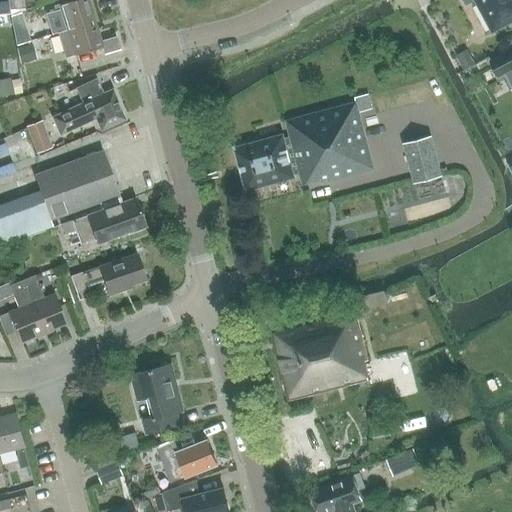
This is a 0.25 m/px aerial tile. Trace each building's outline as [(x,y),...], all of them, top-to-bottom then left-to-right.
[(10,9),(9,0),(0,0),(0,14),(10,13),(9,9),(10,9)] [(9,0),(10,9),(24,7),(24,1),(33,1),(33,0),(9,0)] [(104,53),(120,49),(116,37),(101,41),(88,0),(71,0),(54,6),(55,11),(60,10),(66,30),(58,32),(66,57),(102,46),(104,53)] [(475,0),(477,0),(493,30),(511,19),(511,0),(463,0),(466,5),(475,0)] [(21,13),(10,16),(16,46),(30,41),(21,13)] [(33,44),(16,48),(21,64),(36,60),(33,44)] [(511,49),(491,61),(499,76),(506,72),(511,82),(511,49)] [(7,73),(0,74),(0,92),(11,89),(7,73)] [(101,130),(126,119),(113,89),(103,94),(96,78),(75,88),(82,103),(53,117),(60,134),(95,117),(101,130)] [(321,183),(322,183),(375,169),(360,112),(370,109),(367,99),(357,102),(357,101),(286,120),(291,139),(303,184),(320,180),(321,183)] [(52,147),(41,120),(26,126),(36,153),(52,147)] [(300,174),(291,139),(286,141),(283,132),(234,145),(246,191),(295,179),(294,175),(300,174)] [(431,137),(404,144),(414,183),(442,175),(431,137)] [(34,175),(40,190),(0,204),(0,245),(53,226),(50,220),(119,195),(103,150),(34,175)] [(64,234),(76,230),(80,243),(95,238),(97,244),(145,226),(135,198),(61,224),(64,234)] [(129,288),(146,282),(137,255),(70,278),(78,300),(91,296),(88,286),(106,280),(111,296),(130,290),(129,288)] [(22,282),(43,336),(51,333),(51,332),(65,327),(53,297),(44,300),(35,277),(22,282)] [(36,338),(43,336),(22,282),(9,287),(19,311),(9,314),(15,332),(20,343),(36,337),(36,338)] [(384,291),(366,296),(352,299),(354,308),(269,329),(289,400),(369,380),(364,361),(369,360),(356,309),(363,307),(364,309),(387,303),(384,291)] [(9,314),(0,317),(0,323),(5,337),(15,332),(9,314)] [(169,384),(168,384),(164,367),(132,376),(138,401),(149,399),(153,418),(143,421),(146,433),(178,425),(175,413),(182,411),(176,387),(166,389),(166,385),(169,384)] [(489,392),(500,386),(495,375),(484,381),(489,392)] [(0,417),(0,453),(15,450),(19,468),(28,466),(23,447),(25,447),(16,413),(0,417)] [(166,484),(216,464),(207,440),(176,452),(171,439),(156,444),(158,450),(153,452),(161,470),(166,484)] [(101,484),(122,476),(117,462),(96,470),(101,484)] [(360,472),(309,491),(316,511),(326,511),(331,511),(353,511),(351,505),(364,500),(360,489),(366,487),(360,472)] [(197,479),(170,489),(162,492),(163,495),(155,497),(158,511),(166,509),(167,511),(180,508),(181,511),(229,511),(224,488),(200,494),(197,479)] [(101,503),(125,496),(121,481),(97,488),(101,503)] [(0,511),(10,509),(8,500),(0,502),(0,511)]
